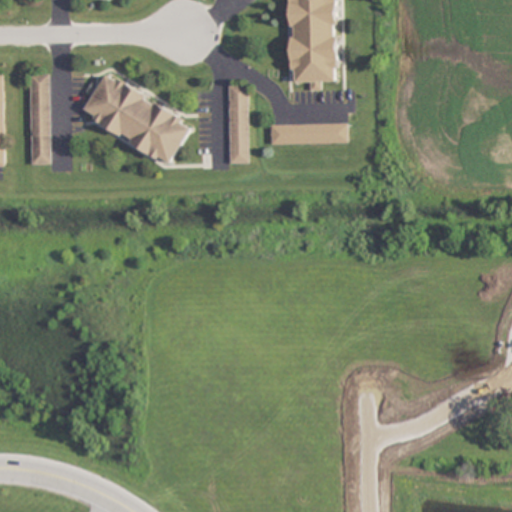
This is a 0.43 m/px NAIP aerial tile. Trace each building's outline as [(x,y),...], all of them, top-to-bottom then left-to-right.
[(337,0),(291,0),(292,83),(311,83),(311,91),(322,90),(321,82),(338,82),(337,0)] [(172,165),(195,124),(105,74),(83,116),(172,165)] [(31,75),(31,164),(51,164),(51,75),(31,75)] [(249,163),(249,85),(230,85),(230,163),(249,163)] [(348,124),(271,124),(271,144),(348,144),(348,124)]
